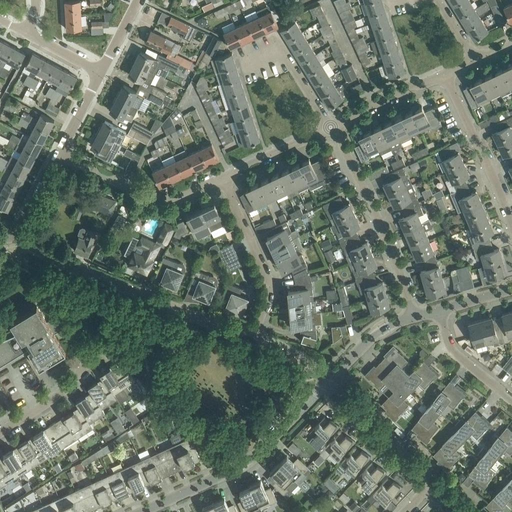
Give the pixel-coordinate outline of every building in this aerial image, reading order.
[(66,15),(81,15),(80,0),(65,1),(66,15)] [(205,0),(207,4),(202,6),(204,11),(215,6),(213,3),(211,0),(205,0)] [(334,0),(333,0),(339,13),(349,8),(352,7),(349,1),(346,2),(345,0),(334,0)] [(369,15),(385,10),(381,0),(372,0),(365,2),(369,15)] [(474,8),(469,0),(463,0),(454,6),(461,17),(474,8)] [(484,3),(474,8),(461,17),(468,28),(481,20),(479,16),(488,10),(489,6),(486,1),(484,3)] [(225,6),(229,13),(234,10),(231,3),(225,6)] [(511,22),(511,21),(511,3),(503,7),(511,23),(511,22)] [(319,21),(326,18),(320,4),(309,9),(313,18),(317,16),(319,21)] [(493,12),(500,9),(497,4),(490,7),(493,12)] [(217,18),(229,13),(225,6),(214,11),(217,18)] [(351,21),(355,20),(349,8),(339,13),(344,24),(351,21)] [(500,9),(493,12),(494,16),(495,18),(499,26),(500,25),(506,22),(500,9)] [(373,27),(389,22),(385,10),(369,15),(373,27)] [(278,26),(276,22),(271,11),(259,16),(266,31),(277,26),(278,26)] [(66,15),(67,30),(82,29),(81,15),(66,15)] [(171,16),(167,25),(168,26),(184,34),(182,37),(190,41),(196,28),(189,25),(171,16)] [(254,37),(266,31),(259,16),(247,22),(254,37)] [(198,20),(198,25),(202,27),(206,25),(206,20),(202,18),(198,20)] [(322,27),(319,28),(322,35),(325,33),(332,30),(326,18),(319,21),(321,25),(322,27)] [(350,36),(357,33),(369,29),(368,24),(355,30),(354,28),(358,26),(355,20),(351,21),(344,24),(350,36)] [(480,36),(488,31),(481,20),(468,28),(474,39),(474,40),(478,37),(478,38),(480,36)] [(92,34),(103,34),(103,27),(108,27),(109,21),(92,22),(92,34)] [(288,41),(302,32),(295,21),(281,30),(288,41)] [(242,42),(254,37),(247,22),(235,27),(242,42)] [(377,40),(393,35),(389,22),(373,27),(377,40)] [(231,48),(242,42),(235,27),(223,33),(231,48)] [(325,33),(328,40),(330,45),(337,42),(332,30),(325,33)] [(172,51),(177,53),(181,46),(175,43),(173,47),(164,43),(166,38),(151,31),(145,43),(170,55),(172,51)] [(295,52),(309,43),(302,32),(288,41),(295,52)] [(362,45),(366,44),(363,37),(359,38),(357,33),(350,36),(355,48),(362,45)] [(381,52),(397,47),(393,35),(377,40),(381,52)] [(218,52),(223,41),(214,37),(206,52),(214,56),(214,55),(216,55),(218,52)] [(0,73),(4,67),(7,61),(14,48),(3,42),(0,47),(0,56),(2,58),(0,61),(0,73)] [(339,56),(343,54),(337,42),(330,45),(333,51),(331,52),(334,59),(339,56)] [(302,63),(316,54),(309,43),(295,52),(302,63)] [(362,45),(355,48),(361,60),(368,57),(366,54),(365,51),(369,49),(366,44),(362,45)] [(385,65),(401,60),(397,47),(381,52),(385,65)] [(14,48),(7,61),(18,67),(25,54),(14,48)] [(163,63),(161,62),(153,58),(140,52),(135,63),(156,74),(159,66),(164,68),(166,65),(163,64),(163,63)] [(37,72),(44,59),(32,53),(25,66),(32,69),(29,75),(34,78),(37,72)] [(229,54),(216,58),(220,71),(236,66),(232,53),(229,54)] [(309,74),(323,65),(316,54),(302,63),(309,74)] [(348,66),(343,54),(339,56),(334,59),(337,65),(339,64),(342,69),(348,66)] [(174,61),(168,58),(166,57),(163,63),(163,64),(166,65),(177,71),(181,64),(174,61)] [(184,57),(181,64),(188,67),(191,61),(184,57)] [(368,57),(361,60),(363,66),(370,63),(368,57)] [(48,78),(55,65),(44,59),(37,72),(48,78)] [(401,73),(405,72),(405,71),(401,60),(385,65),(389,77),(398,74),(398,75),(401,74),(401,73)] [(153,80),(156,74),(135,63),(129,75),(142,81),(150,85),(153,80)] [(315,85),(329,77),(334,74),(327,63),(323,65),(309,74),(315,85)] [(511,86),(511,64),(503,71),(510,87),(511,86)] [(59,84),(66,71),(55,65),(48,78),(59,84)] [(357,76),(351,65),(348,66),(342,69),(341,70),(347,81),(357,76)] [(224,83),(239,78),(236,66),(215,72),(219,84),(224,83)] [(4,67),(0,73),(0,75),(5,78),(10,70),(4,67)] [(511,91),(510,87),(503,71),(502,69),(492,76),(500,92),(502,96),(511,91)] [(70,90),(77,77),(66,71),(59,84),(70,90)] [(500,92),(492,76),(492,74),(482,80),(489,97),(500,92)] [(29,86),(34,78),(29,75),(28,75),(23,83),(29,86)] [(198,92),(206,89),(209,87),(204,75),(200,77),(196,84),(197,86),(196,86),(198,92)] [(376,76),(369,79),(372,85),(379,81),(376,76)] [(342,84),(336,87),(329,77),(315,85),(322,96),(342,84)] [(28,89),(25,94),(29,96),(31,91),(33,92),(39,81),(34,78),(29,86),(28,89)] [(228,96),(243,91),(239,78),(224,83),(228,96)] [(489,97),(482,80),(481,79),(472,85),(471,84),(475,94),(467,98),(473,109),(481,105),(479,101),(489,97)] [(343,99),(349,96),(342,84),(322,96),(329,107),(328,107),(329,108),(333,105),(333,106),(335,104),(343,99)] [(350,89),(353,94),(363,89),(360,84),(350,89)] [(145,96),(136,92),(137,92),(124,85),(117,98),(138,109),(145,96)] [(153,86),(149,92),(163,100),(167,93),(153,86)] [(51,99),(56,90),(50,87),(45,95),(51,99)] [(204,104),(211,101),(213,100),(211,93),(208,94),(206,89),(198,92),(204,104)] [(51,99),(57,102),(62,93),(56,90),(51,99)] [(232,108),(247,103),(243,91),(228,96),(232,108),(227,109),(227,110),(232,108)] [(149,92),(146,98),(160,106),(163,100),(149,92)] [(138,109),(117,98),(110,111),(131,122),(138,109)] [(216,113),(220,111),(221,111),(215,99),(213,100),(211,101),(204,104),(209,116),(216,113)] [(4,108),(13,113),(17,107),(7,102),(4,108)] [(56,117),(61,109),(49,102),(45,111),(56,117)] [(234,114),(229,115),(231,122),(251,115),(250,112),(247,103),(232,108),(234,114)] [(430,125),(432,128),(432,129),(441,124),(434,108),(424,112),(422,106),(413,113),(412,111),(411,111),(420,129),(430,125)] [(172,118),(175,121),(182,113),(177,109),(171,116),(172,118)] [(197,128),(203,126),(196,109),(190,111),(195,121),(194,121),(197,128)] [(508,109),(502,111),(505,117),(510,114),(508,109)] [(215,128),(219,126),(222,125),(222,126),(226,124),(220,111),(216,113),(209,116),(215,128)] [(409,134),(420,129),(411,111),(402,118),(401,116),(409,134)] [(41,114),(38,119),(24,112),(21,117),(35,125),(48,132),(54,121),(41,114)] [(481,128),(500,119),(497,113),(478,122),(481,128)] [(180,137),(176,130),(169,115),(161,124),(164,129),(163,129),(166,135),(170,133),(174,139),(180,137)] [(231,122),(230,122),(234,135),(240,133),(255,128),(251,115),(231,122)] [(391,121),(401,143),(411,138),(409,134),(401,116),(392,123),(391,121)] [(498,144),(511,137),(511,130),(511,129),(511,117),(511,116),(495,124),(495,125),(498,131),(493,133),(493,132),(492,132),(498,144)] [(21,117),(18,123),(26,127),(29,122),(21,117)] [(155,132),(161,124),(156,120),(150,128),(155,132)] [(100,126),(97,133),(113,141),(120,145),(123,137),(124,137),(126,132),(119,129),(119,128),(105,121),(104,123),(102,127),(100,126)] [(150,138),(155,132),(134,121),(131,128),(150,138)] [(392,151),(402,146),(391,121),(381,128),(381,126),(380,126),(392,150),(392,151)] [(35,125),(29,136),(43,143),(48,132),(35,125)] [(227,136),(231,135),(228,129),(221,132),(219,126),(215,128),(221,140),(227,136)] [(370,131),(378,148),(381,155),(392,150),(380,126),(371,132),(370,131)] [(176,130),(180,137),(185,134),(182,127),(176,130)] [(147,144),(150,138),(131,128),(127,134),(147,144)] [(255,128),(240,133),(244,145),(253,142),(253,143),(255,142),(255,141),(256,141),(259,140),(260,140),(260,139),(259,140),(255,128)] [(368,153),(378,148),(370,131),(361,137),(360,136),(360,137),(363,143),(355,147),(362,161),(370,157),(368,153)] [(96,139),(92,146),(98,149),(95,154),(111,163),(116,153),(109,149),(113,141),(97,133),(94,138),(96,139)] [(9,140),(0,134),(0,142),(6,146),(7,145),(9,140)] [(9,140),(18,144),(21,139),(12,134),(9,140)] [(223,145),(224,145),(234,140),(231,135),(227,136),(221,140),(223,145)] [(37,154),(43,143),(29,136),(24,147),(37,154)] [(162,146),(168,143),(165,137),(156,141),(154,144),(157,148),(156,149),(159,155),(165,152),(162,146)] [(511,159),(511,158),(511,137),(498,144),(501,152),(503,155),(509,153),(511,159)] [(24,147),(18,144),(9,140),(7,145),(21,152),(18,159),(31,165),(37,154),(24,147)] [(200,149),(207,164),(218,159),(219,159),(212,144),(200,149)] [(440,150),(437,151),(438,152),(441,159),(447,171),(464,163),(458,151),(458,152),(458,153),(453,155),(449,146),(440,150)] [(423,148),(417,151),(419,157),(425,154),(423,148)] [(125,170),(133,173),(141,156),(134,152),(128,149),(127,152),(133,155),(125,170)] [(154,158),(159,155),(156,149),(151,151),(154,158)] [(195,170),(207,164),(200,149),(188,155),(195,170)] [(183,175),(195,170),(188,155),(176,160),(183,175)] [(18,159),(15,165),(9,161),(1,157),(0,157),(0,163),(6,167),(12,170),(25,177),(31,165),(18,159)] [(405,164),(402,158),(397,161),(399,166),(405,164)] [(312,165),(309,159),(300,166),(309,187),(310,190),(311,189),(310,189),(320,184),(321,185),(327,182),(322,171),(324,170),(320,162),(312,165)] [(426,159),(419,161),(422,168),(429,165),(426,159)] [(171,181),(183,175),(176,160),(164,166),(171,181)] [(417,160),(410,164),(413,172),(421,169),(417,160)] [(394,169),(399,166),(397,161),(391,163),(394,169)] [(450,179),(445,181),(451,193),(456,191),(467,186),(464,177),(469,175),(467,171),(468,171),(464,163),(447,171),(450,179)] [(289,171),(297,187),(299,192),(309,187),(300,166),(299,164),(289,171)] [(378,176),(385,173),(389,171),(386,165),(375,171),(378,176)] [(160,186),(171,181),(164,166),(152,172),(160,187),(160,186)] [(403,181),(407,179),(408,178),(403,168),(403,167),(386,175),(386,176),(389,182),(384,184),(384,183),(383,183),(389,195),(406,187),(403,181)] [(297,187),(289,171),(288,169),(279,176),(286,192),(297,187)] [(25,177),(12,170),(7,179),(6,181),(19,188),(25,177)] [(286,192),(279,176),(278,174),(269,180),(276,196),(286,192)] [(0,191),(1,192),(0,192),(14,199),(19,188),(6,181),(0,177),(0,191)] [(276,196),(269,180),(268,179),(258,185),(266,201),(276,196)] [(266,201),(258,185),(258,183),(248,190),(248,189),(247,189),(250,195),(242,199),(248,212),(257,208),(256,206),(266,201)] [(451,193),(450,193),(458,212),(464,210),(481,203),(476,190),(475,191),(476,192),(471,194),(467,186),(456,191),(451,193)] [(402,210),(419,203),(414,191),(409,193),(406,187),(389,195),(392,203),(394,206),(400,204),(402,210)] [(0,206),(8,210),(14,199),(0,192),(0,193),(0,206)] [(89,206),(111,214),(116,201),(94,193),(89,206)] [(338,223),(355,215),(349,202),(349,203),(349,204),(344,206),(340,197),(323,204),(324,205),(326,210),(330,218),(335,216),(338,223)] [(443,197),(436,199),(439,210),(447,208),(443,197)] [(313,207),(312,207),(310,201),(305,204),(307,210),(313,207)] [(201,210),(211,231),(224,225),(227,232),(233,229),(227,215),(221,218),(221,217),(221,216),(215,203),(214,204),(214,205),(201,210)] [(426,213),(423,214),(419,203),(402,210),(405,216),(400,219),(399,217),(399,218),(404,230),(429,220),(426,213)] [(481,203),(464,210),(471,227),(489,220),(486,213),(485,213),(482,203),(481,203)] [(132,209),(131,206),(126,209),(128,212),(127,213),(131,220),(130,222),(131,225),(134,226),(139,224),(140,221),(139,218),(136,217),(133,210),(132,209)] [(77,208),(74,217),(79,219),(83,210),(77,208)] [(295,211),(298,216),(301,215),(303,214),(301,208),(295,211)] [(197,237),(211,231),(201,210),(189,216),(188,216),(197,237)] [(292,219),(298,216),(295,211),(290,213),(292,219)] [(278,216),(281,222),(287,219),(284,213),(278,216)] [(118,215),(113,225),(119,229),(125,218),(118,215)] [(342,244),(358,237),(354,228),(360,226),(358,222),(355,215),(338,223),(341,230),(337,232),(337,231),(336,232),(340,240),(342,244)] [(263,223),(265,229),(276,224),(274,218),(263,223)] [(429,240),(422,223),(429,220),(404,230),(407,238),(411,247),(411,248),(429,240)] [(474,234),(469,236),(472,244),(474,248),(479,246),(479,247),(490,242),(488,234),(493,232),(493,233),(494,233),(489,220),(471,227),(474,234)] [(183,221),(177,224),(178,226),(174,235),(180,238),(182,235),(188,232),(183,221)] [(273,248),(290,240),(288,234),(292,232),(287,222),(275,227),(278,232),(267,237),(267,238),(268,238),(273,248)] [(129,244),(124,254),(132,258),(129,264),(147,273),(153,260),(160,246),(159,245),(161,242),(167,244),(175,227),(165,223),(155,243),(142,237),(134,233),(129,244)] [(75,249),(74,250),(88,256),(96,235),(88,232),(85,239),(79,237),(77,243),(75,244),(74,247),(75,249)] [(174,236),(172,242),(178,244),(181,239),(174,236)] [(354,261),(372,254),(369,246),(367,242),(362,245),(358,237),(342,244),(343,247),(347,256),(351,254),(354,261)] [(329,239),(321,243),(324,251),(333,247),(329,239)] [(278,259),(295,251),(299,249),(297,244),(293,246),(290,240),(273,248),(278,259)] [(425,264),(437,259),(434,252),(429,240),(411,248),(417,260),(417,259),(422,256),(425,264)] [(474,248),(477,260),(482,259),(484,266),(503,260),(501,253),(500,253),(499,249),(493,251),(490,242),(479,247),(479,246),(474,248)] [(239,258),(232,244),(218,250),(225,265),(239,258)] [(204,248),(196,245),(192,253),(200,256),(204,248)] [(330,249),(324,252),(327,259),(329,262),(335,259),(334,256),(330,249)] [(293,265),(296,270),(307,265),(302,255),(298,257),(295,251),(278,259),(283,270),(282,270),(283,270),(293,265)] [(357,281),(374,276),(371,267),(376,265),(377,266),(372,254),(354,261),(357,268),(353,270),(352,270),(356,278),(357,281)] [(161,282),(177,289),(183,272),(174,269),(177,263),(178,263),(163,257),(156,276),(162,278),(161,282)] [(424,283),(443,278),(439,265),(437,259),(425,264),(427,270),(421,271),(422,275),(424,283)] [(501,280),(501,279),(500,279),(499,274),(505,272),(506,274),(507,273),(503,260),(484,266),(488,282),(487,283),(501,280)] [(307,265),(296,270),(297,277),(309,274),(307,265)] [(462,267),(465,280),(472,278),(468,265),(462,267)] [(459,281),(465,280),(462,267),(456,268),(459,281)] [(193,295),(209,302),(216,286),(207,282),(209,276),(210,276),(196,270),(188,289),(195,291),(193,295)] [(297,277),(299,284),(312,283),(311,280),(310,276),(309,274),(297,277)] [(368,299),(386,294),(384,286),(383,282),(377,284),(374,276),(357,281),(358,285),(361,293),(366,292),(368,299)] [(449,294),(447,294),(443,278),(424,283),(428,296),(429,296),(428,295),(434,293),(436,298),(435,298),(436,298),(449,294)] [(226,308),(242,315),(248,299),(239,295),(242,289),(243,289),(228,283),(221,302),(227,304),(226,308)] [(300,289),(288,290),(288,291),(290,303),(313,300),(312,283),(299,284),(300,289)] [(346,293),(344,286),(338,288),(337,288),(339,294),(346,293)] [(216,291),(214,297),(221,300),(224,294),(216,291)] [(384,313),(384,312),(383,308),(389,306),(389,307),(390,307),(386,294),(368,299),(371,311),(372,311),(373,315),(371,316),(371,317),(384,313)] [(313,300),(290,303),(291,315),(316,312),(315,300),(313,300)] [(343,306),(348,323),(354,321),(350,304),(343,306)] [(55,334),(69,325),(62,315),(47,321),(37,306),(11,322),(18,334),(28,350),(40,369),(66,353),(55,334)] [(509,336),(511,335),(511,311),(502,314),(506,327),(501,328),(505,343),(511,341),(509,336)] [(316,312),(291,315),(292,326),(292,327),(303,326),(304,332),(304,334),(301,341),(315,347),(318,339),(317,339),(316,330),(316,324),(322,324),(321,312),(316,312)] [(495,330),(492,320),(492,317),(480,321),(487,342),(493,341),(494,346),(499,345),(505,343),(501,328),(495,330)] [(489,350),(487,342),(480,321),(469,324),(477,353),(489,350)] [(343,336),(342,333),(332,334),(333,342),(343,336)] [(0,367),(28,350),(18,334),(0,342),(0,367)] [(402,383),(409,376),(401,368),(407,361),(408,361),(397,350),(397,351),(394,348),(393,349),(391,347),(391,348),(393,349),(389,353),(380,362),(402,383)] [(419,356),(422,359),(428,354),(422,348),(420,351),(419,356)] [(507,371),(511,364),(511,355),(511,356),(502,367),(507,371)] [(402,383),(410,390),(418,381),(424,388),(425,388),(435,378),(435,377),(438,375),(437,374),(438,372),(438,371),(436,373),(432,370),(433,370),(423,361),(409,376),(402,383)] [(380,362),(372,371),(368,374),(367,373),(366,373),(368,375),(367,376),(370,379),(389,397),(402,383),(380,362)] [(114,394),(117,399),(120,402),(128,397),(123,389),(135,381),(136,381),(136,380),(128,372),(128,373),(124,376),(116,363),(110,367),(100,373),(103,378),(104,378),(114,394)] [(117,399),(114,394),(104,378),(103,378),(98,381),(88,388),(91,393),(92,392),(102,409),(117,399)] [(431,405),(439,411),(446,402),(453,408),(463,397),(465,394),(464,393),(466,391),(465,390),(464,392),(460,389),(450,381),(445,387),(440,393),(431,405)] [(402,398),(410,390),(402,383),(389,397),(381,405),(394,417),(392,419),(393,419),(394,417),(395,418),(398,415),(398,416),(399,414),(407,406),(409,405),(408,404),(408,405),(402,398)] [(440,393),(445,387),(440,384),(435,390),(440,393)] [(105,413),(102,409),(92,392),(91,393),(86,396),(86,395),(76,402),(93,428),(90,423),(105,413)] [(368,404),(374,410),(380,404),(376,400),(371,401),(368,404)] [(78,437),(93,428),(76,402),(79,407),(74,410),(64,416),(78,438),(78,437)] [(163,405),(156,409),(159,414),(168,410),(163,405)] [(431,420),(439,411),(431,405),(428,408),(425,412),(412,429),(422,437),(422,436),(426,440),(424,442),(426,440),(427,441),(430,438),(439,426),(438,426),(431,420)] [(131,407),(125,411),(133,423),(139,419),(131,407)] [(454,433),(462,440),(470,432),(476,438),(477,439),(487,428),(490,425),(489,424),(490,422),(488,424),(485,420),(475,411),(465,422),(459,428),(454,433)] [(63,448),(78,438),(64,416),(64,417),(49,426),(63,448)] [(113,420),(111,422),(118,434),(125,429),(123,425),(117,417),(113,420)] [(318,451),(319,451),(330,434),(331,435),(339,426),(330,420),(329,421),(325,417),(312,429),(317,434),(314,437),(309,442),(318,450),(318,451)] [(459,428),(465,422),(461,418),(455,424),(459,428)] [(455,425),(449,431),(453,435),(454,433),(459,428),(455,425)] [(48,457),(63,448),(49,426),(34,436),(48,457)] [(488,451),(496,457),(503,448),(510,453),(510,454),(511,452),(511,431),(507,427),(488,450),(488,451)] [(130,437),(128,432),(128,431),(116,439),(119,444),(130,437)] [(325,459),(331,453),(338,460),(346,449),(347,450),(355,441),(346,435),(345,436),(340,432),(328,444),(319,454),(320,454),(325,459)] [(454,449),(462,440),(454,433),(453,435),(433,455),(442,464),(446,467),(444,469),(445,470),(447,468),(448,469),(450,466),(461,455),(460,455),(454,449)] [(33,467),(48,457),(34,436),(19,446),(33,467)] [(174,445),(184,468),(201,460),(190,437),(174,445)] [(302,451),(293,443),(288,448),(297,456),(302,451)] [(168,475),(184,468),(174,445),(157,452),(168,475)] [(17,477),(33,467),(19,446),(4,455),(17,477)] [(347,468),(354,476),(362,464),(363,465),(371,457),(362,450),(360,452),(356,447),(335,469),(340,474),(347,468)] [(481,458),(488,451),(488,450),(484,447),(477,455),(481,458)] [(103,448),(97,452),(100,457),(106,454),(103,448)] [(141,458),(149,454),(147,450),(139,453),(141,458)] [(488,466),(496,457),(488,451),(481,458),(468,474),(478,482),(479,482),(482,485),(481,487),(481,488),(483,486),(484,487),(487,484),(496,472),(495,472),(488,466)] [(72,462),(78,457),(75,452),(68,456),(72,462)] [(97,452),(90,456),(91,460),(94,460),(100,457),(97,452)] [(151,483),(168,475),(157,452),(141,460),(151,483)] [(325,459),(320,454),(313,461),(318,466),(325,459)] [(0,487),(17,477),(4,455),(0,457),(0,487)] [(293,479),(301,470),(304,473),(308,468),(300,460),(295,464),(287,456),(279,464),(278,464),(293,479)] [(135,491),(151,483),(141,460),(124,468),(135,491)] [(81,462),(75,466),(77,469),(79,470),(82,471),(85,469),(81,462)] [(58,463),(54,466),(58,472),(62,469),(58,463)] [(376,467),(372,463),(360,475),(364,480),(361,482),(370,491),(378,480),(387,472),(378,466),(376,467)] [(299,484),(293,479),(278,464),(270,473),(279,481),(274,486),(287,498),(293,492),(291,490),(297,484),(299,485),(299,484)] [(119,498),(135,491),(124,468),(108,475),(119,498)] [(462,473),(458,478),(463,481),(467,477),(462,473)] [(102,506),(119,498),(108,475),(92,483),(102,506)] [(327,477),(323,482),(329,488),(334,493),(339,488),(327,477)] [(394,496),(403,487),(393,481),(392,482),(388,478),(367,499),(372,504),(377,498),(386,506),(390,501),(394,495),(394,496)] [(265,490),(261,481),(250,486),(261,509),(271,504),(277,501),(272,490),(266,492),(265,490)] [(27,482),(22,485),(27,491),(31,488),(27,482)] [(324,483),(323,482),(320,485),(323,487),(321,489),(324,492),(329,488),(324,483)] [(85,511),(88,511),(102,506),(92,483),(75,490),(85,511)] [(511,504),(506,499),(511,493),(511,488),(507,484),(486,506),(492,511),(507,511),(511,507),(511,504)] [(244,502),(239,505),(241,511),(256,511),(261,510),(261,509),(250,486),(250,487),(239,492),(244,502)] [(65,511),(85,511),(75,490),(59,498),(65,511)] [(350,499),(343,493),(339,498),(345,504),(350,499)] [(45,511),(65,511),(59,498),(43,505),(45,511)] [(237,511),(235,507),(229,509),(224,498),(214,503),(213,503),(217,511),(237,511)] [(313,498),(307,504),(310,507),(316,501),(313,498)] [(360,506),(355,501),(350,506),(355,511),(360,506)] [(217,511),(213,503),(202,508),(204,511),(217,511)]
